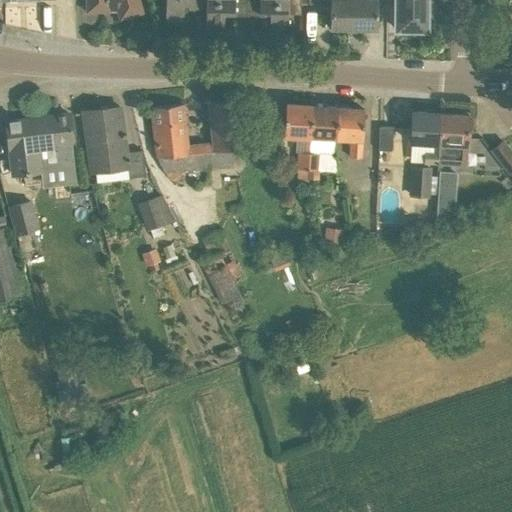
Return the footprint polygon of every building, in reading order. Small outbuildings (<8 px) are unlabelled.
[(86,0),(86,12),(103,12),(103,10),(108,10),(108,6),(119,6),(122,17),(143,10),(139,0),(86,0)] [(206,0),(166,0),(166,20),(184,20),(184,7),(206,7),(206,0)] [(206,0),(206,7),(206,26),(224,27),(224,13),(247,13),(247,0),(206,0)] [(247,0),(247,13),(270,14),(270,27),(288,27),(288,14),(301,14),(301,0),(247,0)] [(308,0),(309,3),(331,3),(331,28),(377,29),(377,0),(308,0)] [(426,0),(397,0),(397,29),(426,29),(426,14),(431,14),(431,1),(426,0)] [(238,98),(208,101),(212,143),(187,145),(183,103),(152,106),(159,157),(165,173),(170,180),(179,180),(178,172),(246,167),(244,149),(245,149),(238,98)] [(283,137),(296,137),(310,138),(312,106),(286,104),(283,137)] [(308,179),(310,179),(319,180),(320,152),(335,153),(336,140),(338,107),(312,106),(310,138),(309,154),(308,179)] [(121,107),(84,111),(88,142),(92,142),(96,172),(129,167),(121,107)] [(338,107),(336,140),(353,140),(352,157),(362,158),(364,109),(338,107)] [(423,165),(438,165),(441,113),(413,112),(410,144),(433,145),(432,152),(424,152),(423,165)] [(76,168),(69,113),(38,117),(45,171),(76,168)] [(469,115),(441,113),(438,165),(466,167),(469,115)] [(38,117),(6,121),(12,175),(45,171),(38,117)] [(394,127),(379,126),(378,150),(392,151),(394,127)] [(511,152),(503,141),(492,150),(510,173),(511,171),(511,152)] [(309,154),(298,153),(297,169),(305,170),(304,182),(310,183),(310,179),(308,179),(309,154)] [(431,196),(432,176),(432,169),(412,168),(411,195),(431,196)] [(372,225),(371,190),(355,191),(356,225),(372,225)] [(163,193),(138,203),(148,230),(151,229),(154,238),(165,234),(162,225),(173,221),(163,193)] [(33,199),(8,205),(15,235),(39,229),(33,199)] [(455,214),(456,201),(438,200),(436,219),(455,214)] [(6,227),(0,228),(0,298),(22,293),(6,227)] [(344,230),(326,228),(324,246),(341,248),(344,230)] [(224,229),(203,239),(210,256),(200,260),(225,313),(245,303),(235,282),(246,277),(224,229)] [(284,248),(269,255),(276,271),(291,264),(284,248)] [(142,254),(146,267),(160,262),(156,249),(142,254)] [(157,263),(150,266),(152,272),(159,270),(157,263)] [(307,266),(312,281),(318,279),(314,264),(307,266)] [(234,347),(219,352),(222,360),(237,356),(234,347)] [(327,352),(312,357),(317,372),(332,368),(327,352)] [(73,364),(56,368),(61,389),(78,384),(73,364)] [(61,438),(65,458),(77,456),(72,436),(61,438)]
